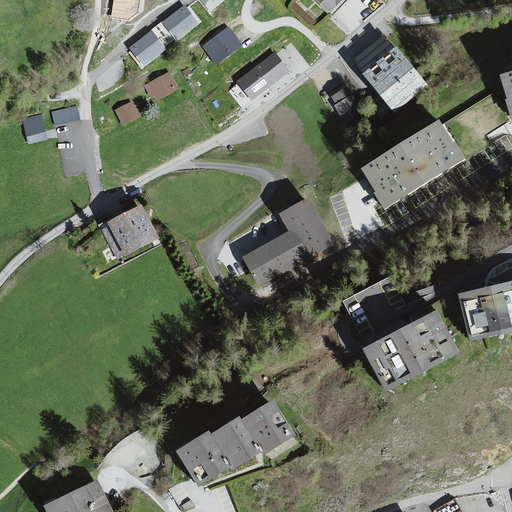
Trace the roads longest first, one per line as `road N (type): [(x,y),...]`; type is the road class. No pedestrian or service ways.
road 1 (residential): [(178,163),(272,180),(213,244),(235,271)]
road 2 (residential): [(0,284),(59,227),(178,163)]
road 3 (residential): [(178,163),(326,57)]
road 4 (residential): [(359,251),(511,171)]
road 5 (residential): [(326,57),(295,21),(241,21),(248,0)]
